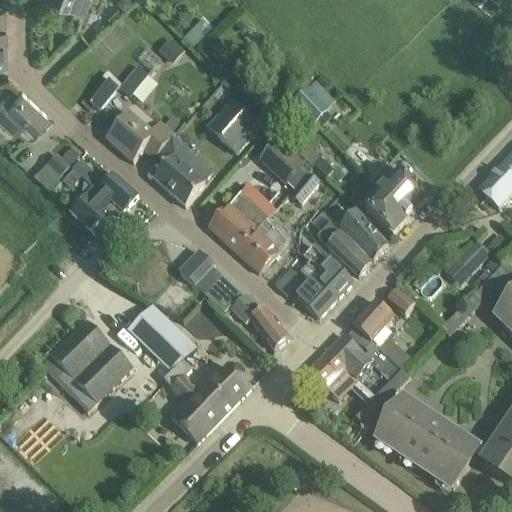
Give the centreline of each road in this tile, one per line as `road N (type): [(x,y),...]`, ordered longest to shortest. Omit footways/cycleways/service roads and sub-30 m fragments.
road 1 (residential): [(317,345),(57,114),(30,81),(20,44),(28,0)]
road 2 (unclassified): [(317,345),(511,146)]
road 3 (residential): [(410,511),(264,404)]
road 4 (unclassified): [(155,511),(264,404)]
